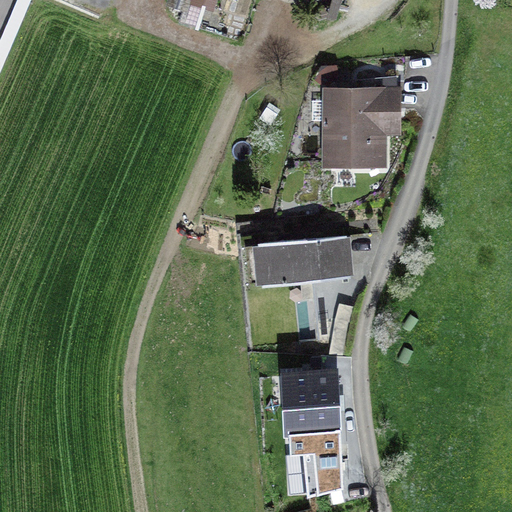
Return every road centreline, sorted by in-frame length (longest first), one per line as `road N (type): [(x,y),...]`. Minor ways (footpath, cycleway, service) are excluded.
road 1 (residential): [(450,0),(423,210),(358,373),(381,511)]
road 2 (track): [(145,511),(129,395),(134,343),(243,70)]
